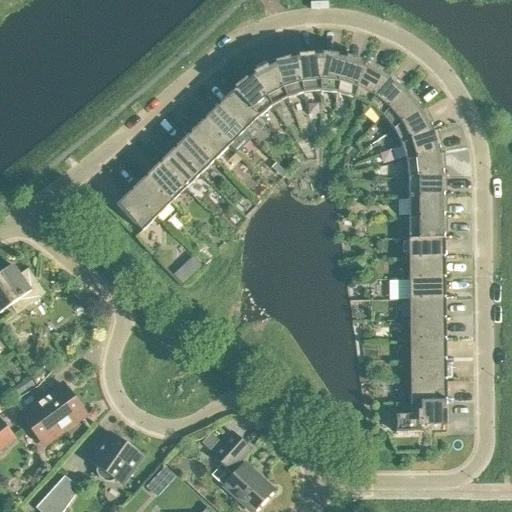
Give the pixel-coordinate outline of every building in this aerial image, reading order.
[(313,94),(320,94),(320,59),(296,61),(303,95),(313,94)] [(331,95),(337,95),(344,61),(320,59),(320,94),(331,95)] [(296,97),(303,95),(296,61),(274,68),(287,100),(296,97)] [(347,98),(353,100),(366,68),(344,61),(337,95),(347,98)] [(280,104),(287,100),(274,68),(252,79),(272,108),(280,104)] [(363,105),(368,108),(387,79),(366,68),(353,100),(363,105)] [(265,113),(272,108),(252,79),(234,94),(258,119),(265,113)] [(376,114),(381,119),(406,94),(387,79),(368,108),(376,114)] [(244,133),(258,119),(234,94),(219,108),(244,133)] [(388,126),(392,132),(421,112),(406,94),(381,119),(388,126)] [(305,103),(303,95),(296,97),(305,103)] [(244,133),(219,108),(205,122),(229,147),(235,153),(237,155),(251,140),(244,133)] [(397,140),(400,147),(432,133),(421,112),(392,132),(397,140)] [(223,153),(229,147),(205,122),(190,137),(215,162),(223,153)] [(403,156),(405,163),(440,156),(432,133),(400,147),(403,156)] [(208,168),(215,162),(190,137),(176,151),(200,176),(208,168)] [(194,182),(200,176),(176,151),(161,165),(185,190),(194,182)] [(407,173),(407,180),(442,180),(440,156),(405,163),(407,173)] [(179,196),(185,190),(161,165),(147,180),(171,204),(179,196)] [(165,210),(171,204),(147,180),(132,194),(156,219),(165,210)] [(407,193),(408,200),(442,200),(442,180),(407,180),(407,193)] [(150,225),(156,219),(132,194),(117,209),(141,233),(150,225)] [(408,213),(408,221),(443,221),(442,200),(408,200),(408,213)] [(408,233),(408,241),(443,241),(443,221),(408,221),(408,233)] [(408,254),(408,262),(443,261),(443,241),(408,241),(408,254)] [(408,274),(409,282),(443,282),(443,261),(408,262),(408,274)] [(0,314),(21,300),(25,305),(29,306),(44,295),(27,271),(19,277),(12,267),(0,275),(0,314)] [(177,273),(173,277),(183,287),(187,283),(177,273)] [(409,282),(409,302),(444,302),(443,282),(409,282)] [(409,315),(409,323),(444,323),(444,302),(409,302),(409,315)] [(409,323),(409,315),(401,323),(409,323)] [(409,335),(409,343),(444,343),(444,323),(409,323),(409,335)] [(409,356),(409,364),(444,363),(444,343),(409,343),(409,356)] [(410,376),(410,384),(445,384),(444,363),(409,364),(410,376)] [(29,373),(35,381),(44,375),(41,370),(34,369),(29,373)] [(16,386),(7,392),(13,401),(22,395),(34,387),(28,379),(16,386)] [(410,396),(410,404),(445,404),(445,384),(410,384),(410,396)] [(21,418),(42,446),(84,415),(63,387),(21,418)] [(410,404),(410,405),(402,405),(395,405),(395,434),(420,434),(420,426),(445,425),(445,404),(410,404)] [(0,450),(13,440),(0,422),(0,450)] [(223,488),(249,511),(254,511),(273,492),(240,462),(250,451),(231,434),(211,456),(233,476),(223,488)] [(105,482),(110,482),(114,480),(122,487),(142,458),(109,435),(89,463),(98,469),(97,474),(99,478),(105,482)] [(209,452),(218,442),(210,435),(201,445),(209,452)] [(175,479),(164,469),(158,475),(169,485),(175,479)] [(35,510),(37,511),(63,511),(74,498),(57,486),(35,510)]
